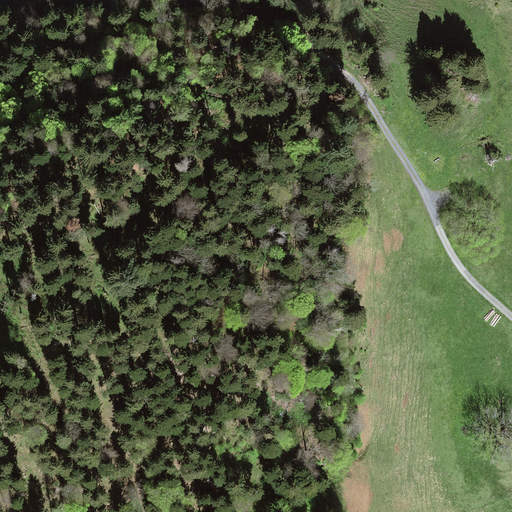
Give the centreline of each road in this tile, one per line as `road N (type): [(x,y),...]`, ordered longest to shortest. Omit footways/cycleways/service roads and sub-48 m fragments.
road 1 (track): [(511,316),(467,277),(421,188),(347,76),(259,12),(184,0)]
road 2 (track): [(135,0),(2,0)]
